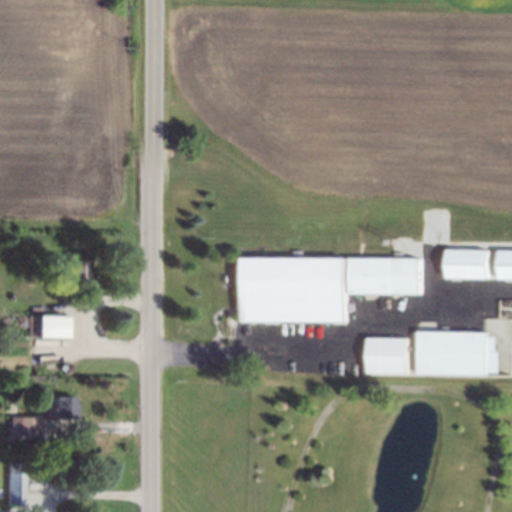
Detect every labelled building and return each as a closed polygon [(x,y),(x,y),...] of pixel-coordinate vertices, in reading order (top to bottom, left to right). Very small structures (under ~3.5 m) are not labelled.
[(445,250),(444,279),(489,279),(489,251),(445,250)] [(511,251),(497,251),(496,279),(511,279),(511,251)] [(242,323),(243,259),(420,259),(420,296),(348,295),(346,325),(242,323)] [(66,284),(66,262),(88,262),(88,284),(66,284)] [(25,316),(66,317),(66,339),(25,339),(25,316)] [(367,339),(366,375),(499,376),(496,333),(414,331),(414,340),(367,339)] [(47,417),(47,408),(55,408),(55,397),(81,397),(81,418),(47,417)] [(5,412),(5,404),(14,404),(14,412),(5,412)] [(40,436),(16,435),(16,417),(40,418),(40,436)] [(7,505),(8,461),(23,462),(22,506),(7,505)]
